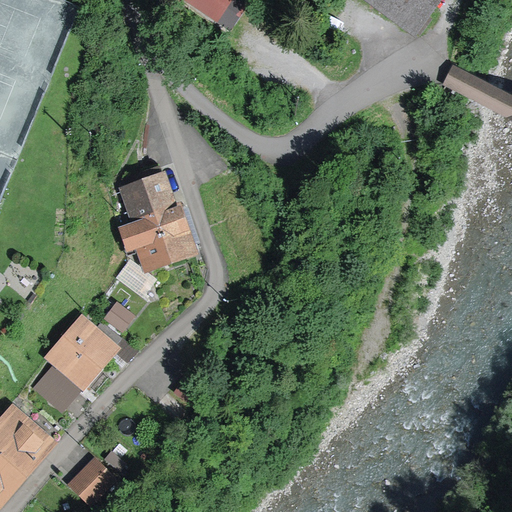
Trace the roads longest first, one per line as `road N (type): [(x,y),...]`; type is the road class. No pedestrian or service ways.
road 1 (track): [(447,73),(394,73),(294,146),(272,150),(201,105),(147,52)]
road 2 (track): [(399,265),(411,175),(387,77)]
